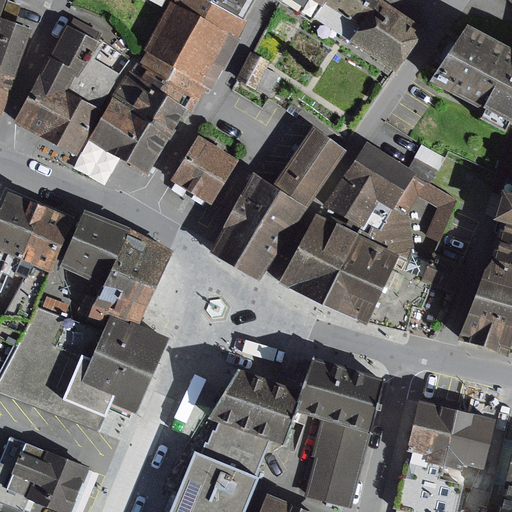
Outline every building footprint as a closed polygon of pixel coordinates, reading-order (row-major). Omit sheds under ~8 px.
[(0,0),(0,121),(31,31),(19,27),(21,6),(2,0),(0,0)] [(175,0),(173,4),(238,39),(246,22),(244,21),(255,0),(175,0)] [(275,0),(275,1),(311,23),(314,19),(397,75),(425,31),(380,1),(380,0),(275,0)] [(240,40),(238,39),(173,4),(170,2),(143,52),(146,53),(207,88),(211,91),(240,40)] [(65,26),(13,125),(76,158),(100,111),(98,110),(115,83),(130,61),(100,42),(99,44),(65,26)] [(511,51),(467,28),(429,83),(510,127),(511,127),(511,51)] [(199,103),(207,88),(146,53),(140,64),(138,62),(131,73),(189,111),(196,100),(199,103)] [(270,64),(250,54),(236,81),(256,91),(270,64)] [(129,71),(88,141),(146,177),(189,111),(131,73),(129,71)] [(511,127),(510,127),(491,194),(499,197),(492,222),(501,225),(491,262),(511,268),(511,127)] [(345,152),(312,128),(273,187),(306,210),(345,152)] [(238,162),(198,137),(170,182),(211,206),(238,162)] [(417,175),(366,144),(322,208),(370,234),(417,259),(407,216),(394,209),(415,177),(417,175)] [(273,187),(253,174),(209,253),(258,283),(306,210),(273,187)] [(458,202),(415,177),(394,209),(407,216),(418,198),(438,209),(426,237),(440,243),(458,202)] [(75,221),(7,194),(0,210),(0,274),(7,277),(9,273),(23,279),(0,321),(0,339),(15,348),(37,308),(36,308),(49,275),(51,276),(75,221)] [(130,230),(84,212),(59,269),(102,288),(130,230)] [(315,217),(277,286),(366,328),(369,322),(407,332),(413,308),(422,311),(432,287),(455,295),(465,268),(432,255),(429,263),(417,259),(370,234),(367,240),(315,217)] [(139,327),(173,253),(130,230),(102,288),(88,318),(102,322),(104,318),(108,318),(129,327),(130,324),(139,327)] [(511,268),(491,262),(457,343),(507,358),(508,354),(511,354),(511,268)] [(135,416),(168,340),(139,327),(130,324),(129,327),(108,318),(102,333),(37,308),(15,348),(0,374),(0,395),(99,434),(112,406),(135,416)] [(301,394),(294,414),(321,422),(370,435),(385,381),(311,361),(301,394)] [(301,394),(238,371),(207,421),(218,425),(270,443),(283,448),(294,414),(301,394)] [(495,422),(419,403),(407,453),(425,458),(424,465),(459,473),(461,474),(463,467),(483,472),(495,422)] [(370,435),(321,422),(311,458),(314,459),(304,498),(350,510),(370,435)] [(270,443),(218,425),(215,432),(213,432),(208,444),(205,443),(200,456),(256,479),(270,443)] [(54,511),(71,511),(89,471),(10,439),(0,463),(0,503),(24,511),(29,502),(54,511)] [(511,511),(511,451),(497,511),(511,511)] [(168,511),(245,511),(258,480),(256,479),(200,456),(193,453),(168,511)] [(425,458),(407,453),(394,510),(401,511),(457,511),(463,486),(456,485),(459,473),(424,465),(425,458)] [(306,511),(266,495),(259,511),(306,511)]
